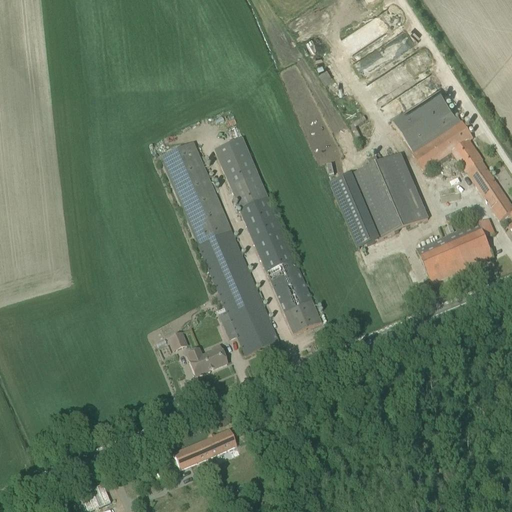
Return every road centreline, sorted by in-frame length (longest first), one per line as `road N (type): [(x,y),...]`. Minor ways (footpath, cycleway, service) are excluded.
road 1 (secondary): [(511,284),(0,500)]
road 2 (track): [(511,170),(399,0)]
